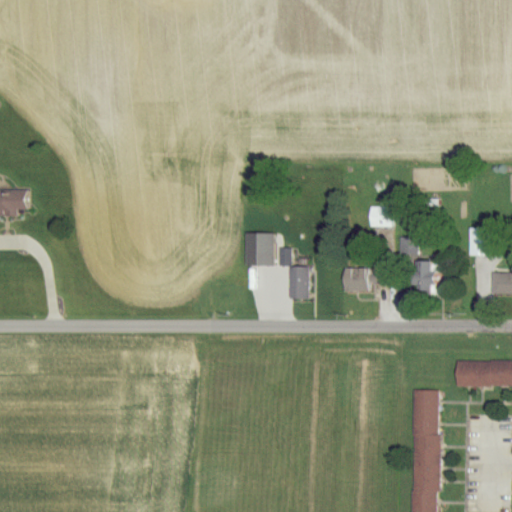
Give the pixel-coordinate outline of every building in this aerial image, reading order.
[(399,228),(399,205),(386,205),(386,208),(375,208),(375,228),(399,228)] [(492,257),(499,257),(498,229),(473,230),(475,285),(493,285),(492,257)] [(449,300),(449,277),(444,277),(444,262),(429,262),(429,300),(449,300)] [(311,268),(299,268),(299,300),(311,300),(311,268)] [(379,284),(389,284),(389,269),(354,269),(354,292),(379,292),(379,284)] [(511,274),(499,274),(499,297),(511,296),(511,274)] [(511,388),(511,362),(461,362),(461,388),(511,388)] [(417,511),(445,511),(445,391),(418,391),(417,511)]
